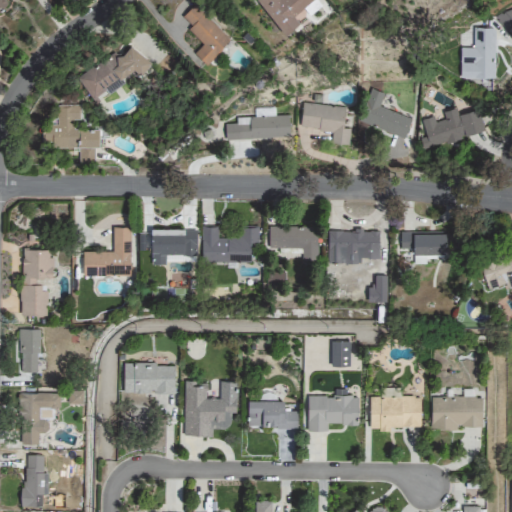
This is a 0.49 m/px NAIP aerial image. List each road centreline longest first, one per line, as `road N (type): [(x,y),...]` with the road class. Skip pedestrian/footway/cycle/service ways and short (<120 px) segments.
road 1 (residential): [(0,184),(511,200)]
road 2 (residential): [(117,511),(121,489),(149,472),(396,475),(425,486)]
road 3 (residential): [(0,131),(22,79),(111,0)]
